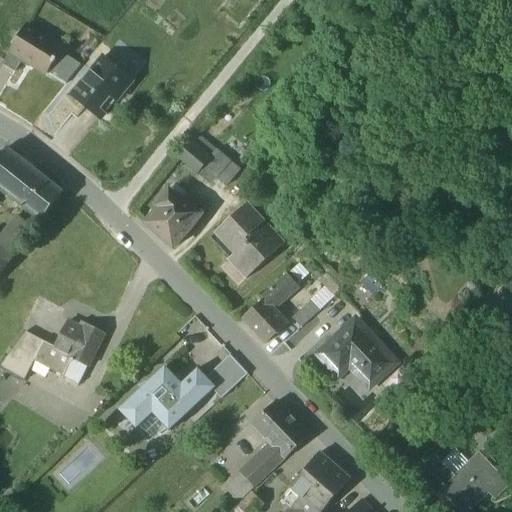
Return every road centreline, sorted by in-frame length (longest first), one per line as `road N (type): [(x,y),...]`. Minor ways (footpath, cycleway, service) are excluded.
road 1 (tertiary): [(404,511),(267,361),(110,211),(0,123)]
road 2 (track): [(110,211),(287,0)]
